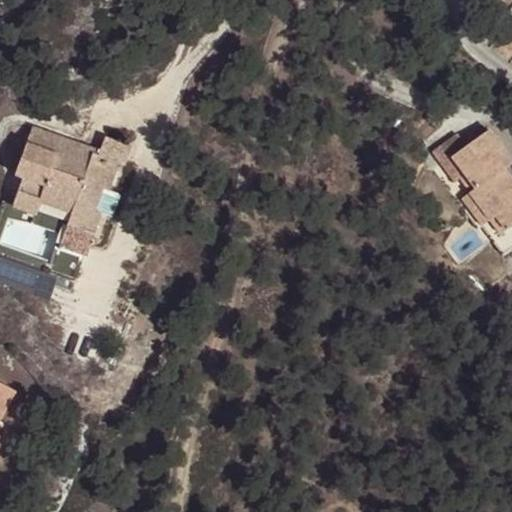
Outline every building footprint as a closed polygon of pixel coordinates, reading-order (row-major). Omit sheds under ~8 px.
[(101,149),(33,126),(15,176),(23,179),(12,208),(35,216),(39,202),(72,214),(68,224),(94,233),(100,215),(94,212),(102,188),(109,191),(119,162),(125,165),(132,148),(105,138),(101,149)] [(511,179),(494,155),(502,149),(489,130),(466,147),(451,157),(465,175),(469,181),(475,189),(469,193),(490,222),(495,219),(504,231),(511,224),(511,179)] [(451,157),(466,147),(457,134),(432,152),(455,182),(465,175),(451,157)] [(475,189),(469,181),(463,185),(469,193),(475,189)] [(484,226),(490,222),(469,193),(461,199),(482,227),(484,226)] [(495,219),(490,222),(484,226),(504,253),(511,247),(511,224),(504,231),(495,219)] [(0,420),(16,392),(0,383),(0,420)]
